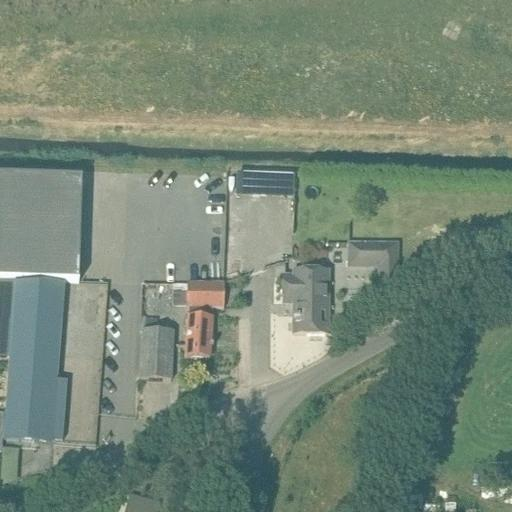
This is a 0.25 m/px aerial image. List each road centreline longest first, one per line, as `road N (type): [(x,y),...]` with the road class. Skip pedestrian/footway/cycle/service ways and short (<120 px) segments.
road 1 (unclassified): [(28,511),(206,413),(280,395)]
road 2 (unclassified): [(280,395),(511,270)]
road 3 (unknown): [(125,457),(137,202)]
road 4 (unknown): [(280,395),(272,223)]
road 5 (unclassified): [(244,511),(280,395)]
